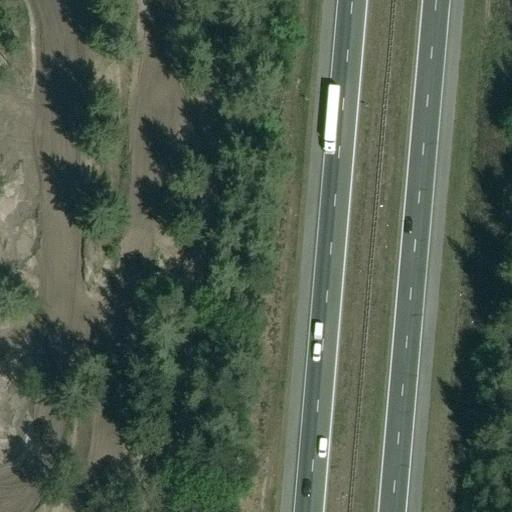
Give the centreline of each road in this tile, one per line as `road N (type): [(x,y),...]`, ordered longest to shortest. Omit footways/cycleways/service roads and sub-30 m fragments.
road 1 (track): [(163,511),(201,234),(215,0)]
road 2 (motorway): [(389,511),(433,0)]
road 3 (motorway): [(353,0),(309,511)]
